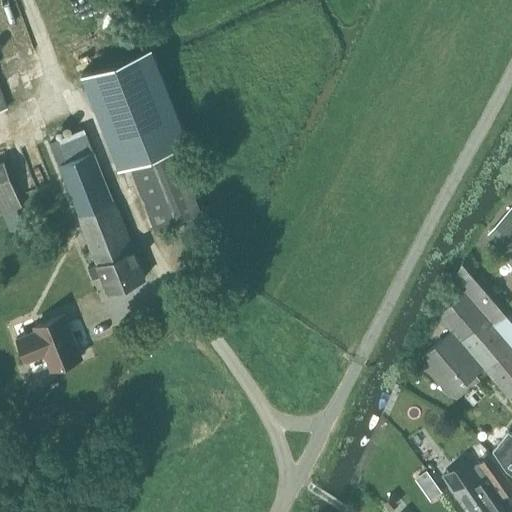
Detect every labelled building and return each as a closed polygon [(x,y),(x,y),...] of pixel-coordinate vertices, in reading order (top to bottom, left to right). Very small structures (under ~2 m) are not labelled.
[(152,45),(83,72),(120,166),(189,140),(152,45)] [(85,128),(49,142),(96,264),(101,275),(108,293),(145,278),(135,250),(133,251),(85,128)] [(155,228),(201,210),(178,151),(132,169),(155,228)] [(0,214),(22,206),(5,161),(0,162),(0,214)] [(511,266),(511,206),(488,233),(511,266)] [(451,331),(418,359),(450,397),(459,389),(472,378),(483,369),(511,402),(511,312),(466,258),(465,257),(453,281),(463,292),(437,315),(451,331)] [(36,330),(17,337),(27,361),(46,354),(51,369),(83,356),(66,312),(34,325),(36,330)] [(481,389),(469,400),(473,405),(486,395),(481,389)] [(511,433),(508,431),(493,450),(506,470),(511,474),(511,433)] [(502,496),(511,489),(511,485),(490,454),(477,463),(481,469),(477,472),(480,477),(455,495),(467,511),(503,511),(495,499),(501,495),(502,496)] [(435,457),(424,465),(445,495),(456,487),(435,457)]
